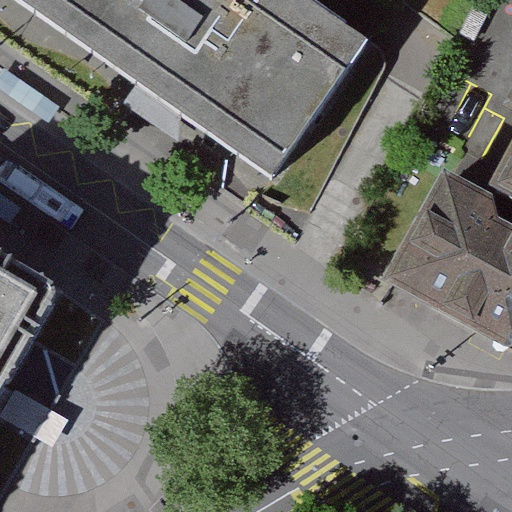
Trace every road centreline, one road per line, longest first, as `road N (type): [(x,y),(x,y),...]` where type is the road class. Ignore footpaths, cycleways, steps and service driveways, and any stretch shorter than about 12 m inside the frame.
road 1 (tertiary): [(0,142),(320,368),(482,458)]
road 2 (tertiary): [(482,458),(329,479),(278,511)]
